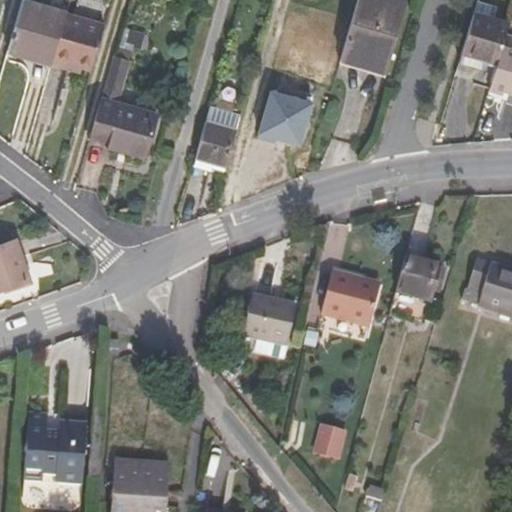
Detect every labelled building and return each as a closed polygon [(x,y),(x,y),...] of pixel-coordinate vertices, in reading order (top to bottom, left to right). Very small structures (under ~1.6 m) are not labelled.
[(66,12),(25,0),(22,0),(7,53),(51,66),(66,13),(66,12)] [(411,4),(396,0),(358,0),(341,61),(390,75),(411,4)] [(496,7),(478,2),(475,12),(493,18),(496,7)] [(483,61),(497,65),(502,47),(509,23),(493,18),(475,12),(462,55),(483,61)] [(70,66),(82,70),(91,72),(105,25),(66,13),(51,66),(69,71),(70,66)] [(490,87),(501,90),(511,93),(511,49),(502,47),(497,65),(490,87)] [(480,70),(483,61),(462,55),(459,64),(480,70)] [(131,63),(114,57),(89,143),(146,159),(158,115),(119,103),(131,63)] [(80,74),(82,70),(70,66),(69,71),(80,74)] [(500,96),(501,90),(490,87),(488,93),(500,96)] [(195,160),(226,169),(237,130),(206,121),(195,160)] [(0,291),(30,282),(17,242),(0,247),(0,291)] [(442,265),(406,255),(396,293),(432,303),(442,265)] [(511,270),(476,260),(467,290),(482,295),(478,306),(511,316),(511,270)] [(369,328),(377,292),(358,286),(360,279),(333,272),(322,315),(369,328)] [(379,283),(360,279),(358,286),(377,292),(379,283)] [(462,301),(478,306),(482,295),(467,290),(465,289),(462,301)] [(253,295),(244,337),(287,346),(296,305),(253,295)] [(203,330),(200,348),(217,351),(221,333),(203,330)] [(307,331),(303,346),(316,348),(319,334),(307,331)] [(112,342),(112,351),(121,352),(121,342),(112,342)] [(29,413),(24,481),(44,482),(44,476),(57,477),(56,484),(82,485),(87,423),(60,421),(59,430),(48,429),(48,414),(29,413)] [(313,451),(341,459),(349,429),(321,422),(313,451)] [(116,464),(113,511),(168,511),(171,468),(116,464)] [(350,475),(345,490),(354,492),(357,477),(350,475)] [(368,498),(382,502),(385,491),(371,486),(368,498)]
